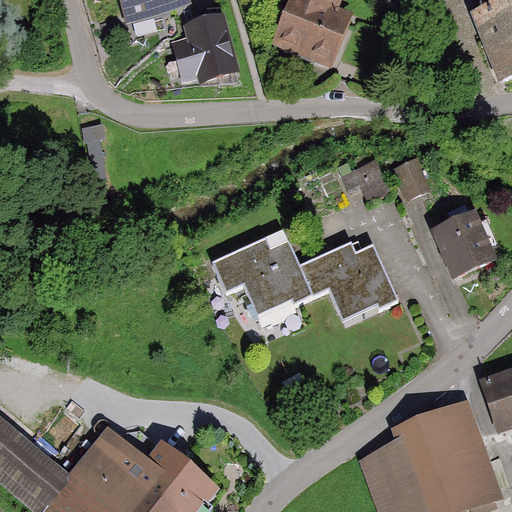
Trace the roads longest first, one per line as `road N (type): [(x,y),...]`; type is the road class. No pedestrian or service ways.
road 1 (residential): [(68,0),(91,84),(123,110),(151,116),(341,105),(451,113),(511,101)]
road 2 (residential): [(511,308),(380,426),(293,486),(274,511)]
